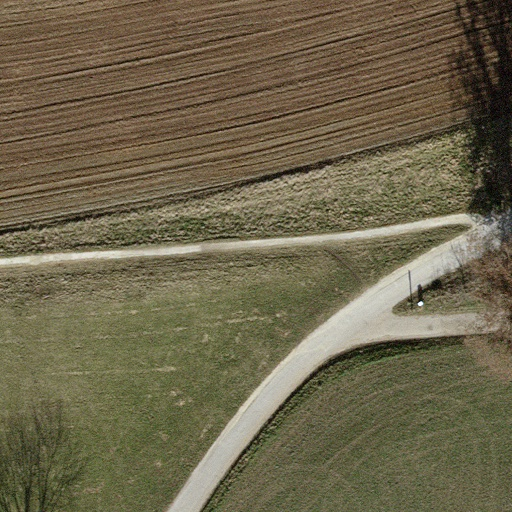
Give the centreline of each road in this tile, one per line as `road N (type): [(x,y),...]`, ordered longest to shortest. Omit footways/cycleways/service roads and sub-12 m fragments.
road 1 (unclassified): [(348,325),(267,401),(182,511)]
road 2 (track): [(511,227),(348,325)]
